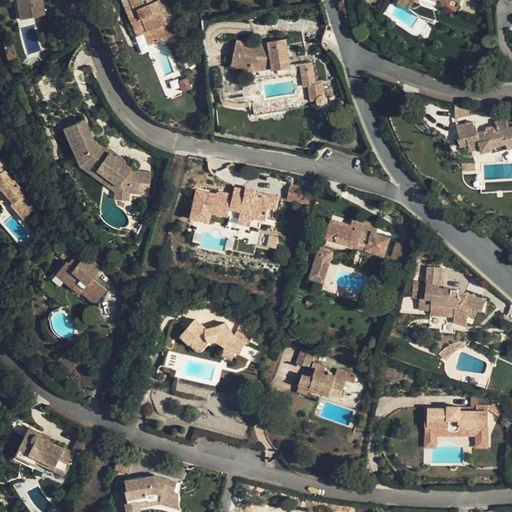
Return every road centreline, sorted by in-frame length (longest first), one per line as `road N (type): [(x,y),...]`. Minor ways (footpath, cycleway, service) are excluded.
road 1 (residential): [(511,497),(441,505),(224,463),(115,427)]
road 2 (residential): [(188,150),(115,427)]
road 3 (residential): [(392,176),(188,150)]
road 4 (residential): [(188,150),(136,118),(106,78),(82,18),(84,0)]
road 5 (residential): [(348,63),(466,98),(511,98)]
road 6 (residential): [(511,285),(392,176)]
road 7 (residential): [(115,427),(28,378),(0,333)]
road 8 (residential): [(392,176),(348,63)]
